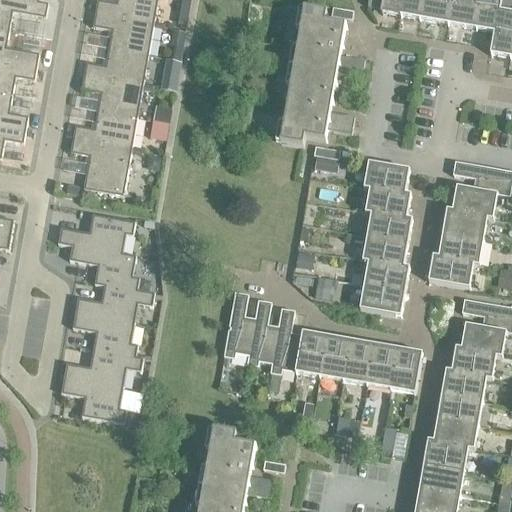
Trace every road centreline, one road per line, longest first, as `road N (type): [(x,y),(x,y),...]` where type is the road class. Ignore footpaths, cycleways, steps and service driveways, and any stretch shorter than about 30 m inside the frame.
road 1 (residential): [(26,260),(6,369),(36,400),(55,285)]
road 2 (residential): [(71,3),(40,189)]
road 3 (residential): [(438,145),(435,162),(367,152),(383,53)]
